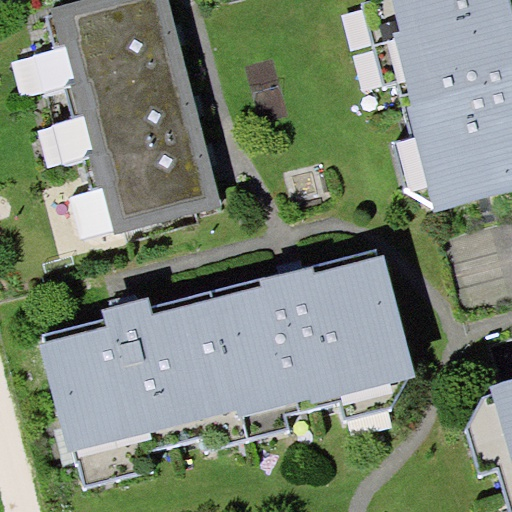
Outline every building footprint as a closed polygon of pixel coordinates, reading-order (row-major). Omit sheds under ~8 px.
[(126,0),(52,19),(72,96),(191,66),(174,0),(126,0)] [(511,0),(394,0),(404,40),(511,14),(511,0)] [(511,14),(404,40),(446,211),(511,194),(511,14)] [(72,96),(90,168),(209,139),(191,66),(72,96)] [(90,168),(107,237),(227,208),(209,139),(90,168)] [(255,426),(422,385),(393,265),(225,307),(255,426)] [(255,426),(225,307),(50,347),(81,472),(255,426)] [(511,390),(497,395),(511,446),(511,390)]
